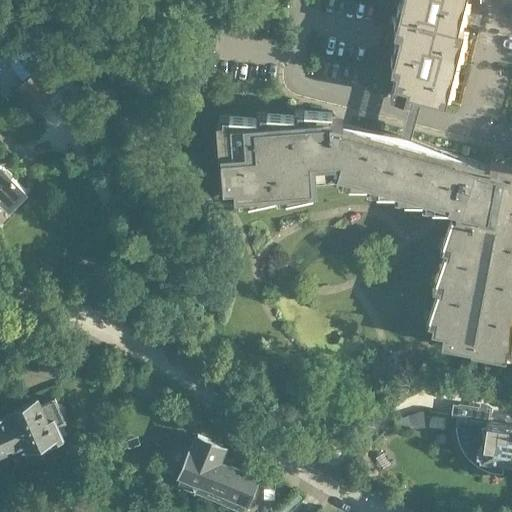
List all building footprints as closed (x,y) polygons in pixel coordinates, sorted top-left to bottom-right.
[(401,0),(394,29),(400,31),(391,66),(397,68),(391,93),(412,98),(414,91),(446,99),(464,25),(458,24),(464,0),(401,0)] [(13,31),(0,42),(0,54),(21,77),(22,76),(25,78),(18,85),(37,105),(47,95),(47,94),(63,80),(45,60),(41,64),(38,61),(40,60),(13,31)] [(470,349),(505,355),(506,353),(503,352),(505,341),(508,341),(511,318),(511,315),(510,316),(511,304),(511,153),(494,164),(342,121),(342,120),(331,117),(331,111),(216,120),(218,155),(220,155),(223,186),(233,185),(234,197),(237,197),(237,194),(248,193),(248,196),(274,194),(274,191),(286,190),(286,193),(312,191),(311,177),(335,175),(335,176),(338,177),(339,174),(456,207),(455,213),(452,213),(448,241),(450,242),(449,248),(446,248),(440,279),(443,280),(441,287),(439,287),(433,315),(436,316),(434,325),(431,324),(431,328),(443,330),(441,339),(440,341),(471,347),(470,349)] [(0,209),(8,202),(10,204),(28,187),(5,164),(4,163),(9,158),(0,149),(0,209)] [(13,411),(0,416),(0,458),(4,456),(3,453),(8,451),(7,448),(12,446),(14,449),(19,446),(23,452),(44,443),(44,444),(51,441),(51,442),(65,436),(59,423),(66,420),(64,414),(65,412),(65,410),(65,407),(64,406),(63,404),(60,402),(59,402),(56,396),(41,402),(38,396),(11,407),(13,411)] [(457,424),(457,427),(457,431),(458,437),(459,442),(461,446),(466,453),(469,457),(472,460),(479,465),(487,469),(492,471),(498,472),(503,472),(503,459),(511,460),(511,423),(488,420),(487,420),(487,418),(489,418),(491,405),(459,400),(456,424),(457,424)] [(179,480),(243,506),(247,495),(254,498),(262,478),(255,475),(256,473),(231,463),(233,458),(225,454),(223,460),(217,457),(223,442),(198,432),(192,447),(191,447),(182,470),(182,471),(179,480)] [(28,463),(32,473),(47,466),(43,456),(28,463)]
